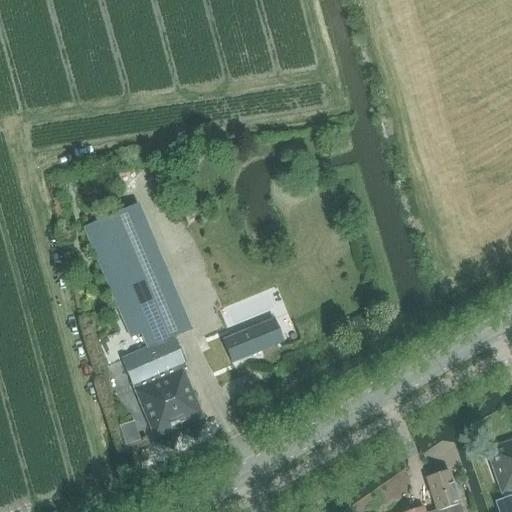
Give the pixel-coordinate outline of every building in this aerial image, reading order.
[(138,205),(84,228),(126,328),(136,323),(147,349),(122,361),(155,438),(203,418),(183,371),(187,369),(174,338),(191,331),(138,205)] [(232,363),(260,352),(250,329),(222,340),(232,363)] [(511,511),(511,441),(487,450),(503,499),(495,502),(497,511),(511,511)] [(461,511),(460,506),(449,473),(426,480),(435,511),(424,511),(423,508),(409,511),(461,511)] [(358,508),(375,501),(368,485),(351,493),(358,508)]
